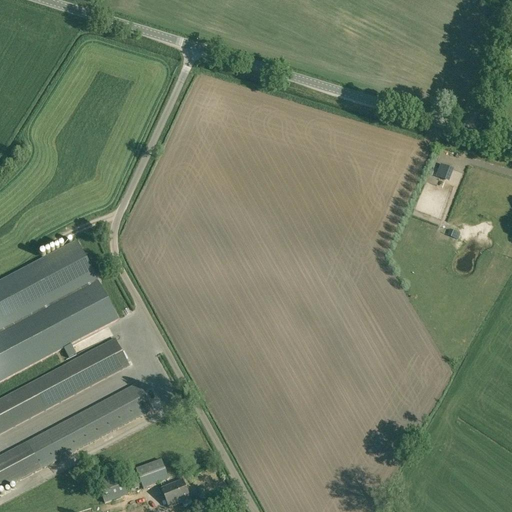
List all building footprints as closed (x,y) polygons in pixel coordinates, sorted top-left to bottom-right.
[(459,234),(450,230),(448,235),(457,239),(459,234)] [(0,383),(118,321),(76,242),(0,282),(0,383)] [(0,491),(153,411),(139,384),(0,457),(0,435),(129,367),(115,340),(0,400),(0,491)] [(140,477),(165,468),(162,459),(137,468),(140,477)] [(165,468),(140,477),(144,489),(169,480),(165,468)] [(120,477),(98,485),(105,504),(127,496),(120,477)] [(143,486),(139,477),(132,480),(136,489),(143,486)] [(184,507),(192,504),(183,480),(161,489),(169,508),(182,503),(184,507)]
